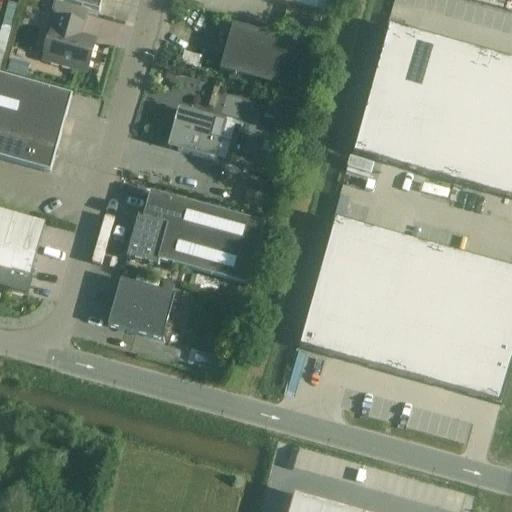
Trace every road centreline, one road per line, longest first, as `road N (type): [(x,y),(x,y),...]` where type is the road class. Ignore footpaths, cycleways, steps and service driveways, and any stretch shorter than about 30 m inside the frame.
road 1 (unclassified): [(50,357),(511,484)]
road 2 (unclassified): [(152,0),(50,357)]
